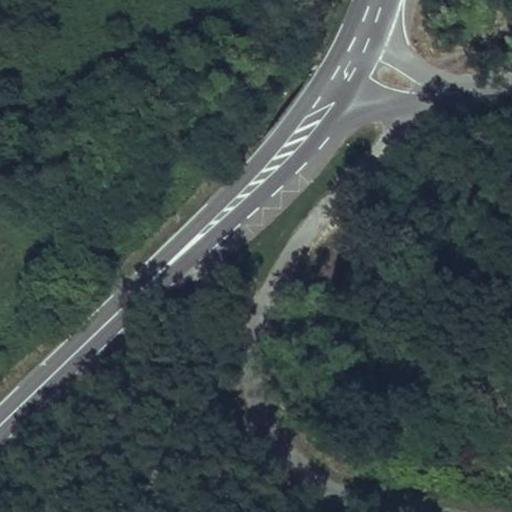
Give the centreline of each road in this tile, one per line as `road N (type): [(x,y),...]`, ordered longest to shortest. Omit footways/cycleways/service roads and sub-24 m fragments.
road 1 (residential): [(453,511),(352,487),(304,465),(267,428),(250,375),(250,343),(282,268),(392,133),(402,107)]
road 2 (secondary): [(338,54),(272,146),(100,327)]
road 3 (secondary): [(100,327),(245,212),(348,98)]
road 4 (secondary): [(0,425),(100,327)]
